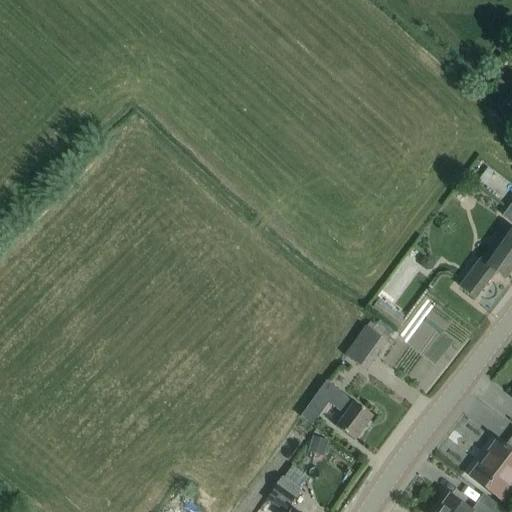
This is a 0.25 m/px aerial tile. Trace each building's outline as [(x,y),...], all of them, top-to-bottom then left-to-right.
[(511,203),(502,216),(511,223),(511,203)] [(511,230),(496,254),(488,249),(460,287),(476,299),(495,273),(505,280),(511,270),(511,230)] [(414,266),(408,262),(373,308),(398,325),(402,319),(384,307),(414,266)] [(366,327),(345,356),(365,371),(387,342),(366,327)] [(312,427),(313,426),(326,408),(329,404),(345,416),(336,428),(338,429),(354,441),(372,416),(336,389),(327,382),(314,400),(300,418),(312,427)] [(511,450),(511,451),(508,448),(508,449),(498,441),(487,456),(488,457),(482,465),(481,464),(470,477),(486,490),(501,501),(511,487),(511,450)] [(285,511),(300,491),(281,479),(266,501),(282,511),(285,511)] [(508,511),(483,495),(479,502),(471,511),(450,496),(438,511),(508,511)]
